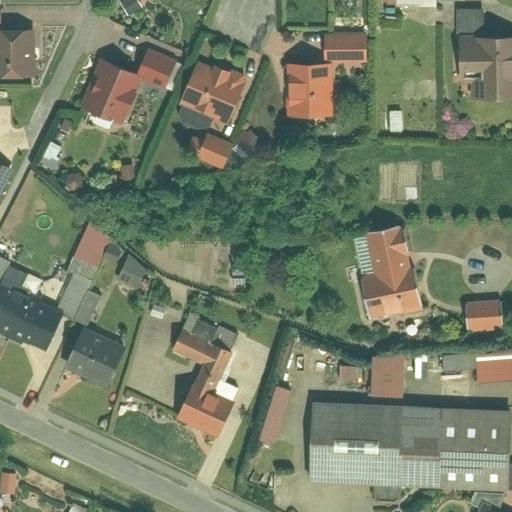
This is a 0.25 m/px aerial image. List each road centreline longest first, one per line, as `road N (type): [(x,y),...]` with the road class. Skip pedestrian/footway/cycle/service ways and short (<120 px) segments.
road 1 (tertiary): [(0,412),(211,511)]
road 2 (residential): [(88,0),(83,35),(30,162)]
